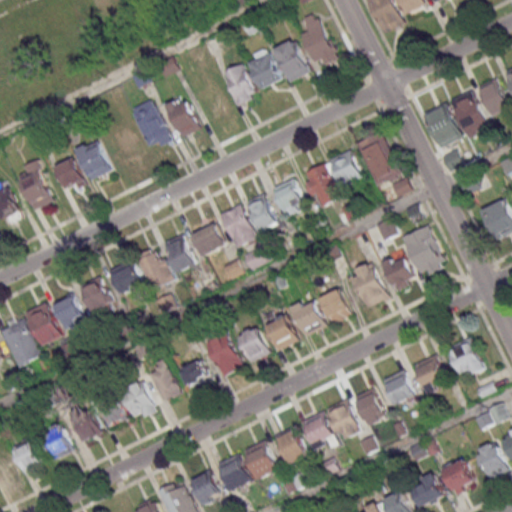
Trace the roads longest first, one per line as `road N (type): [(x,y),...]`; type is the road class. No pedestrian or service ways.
road 1 (residential): [(511,21),(0,276)]
road 2 (residential): [(511,272),(34,511)]
road 3 (residential): [(511,342),(341,0)]
